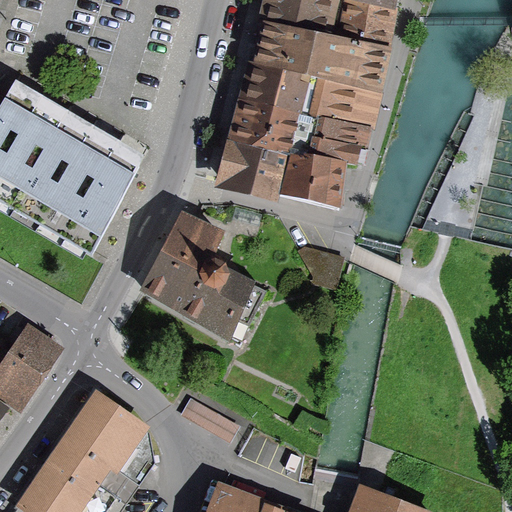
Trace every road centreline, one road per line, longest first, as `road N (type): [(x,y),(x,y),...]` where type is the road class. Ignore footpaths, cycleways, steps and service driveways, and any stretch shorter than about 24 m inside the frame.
road 1 (residential): [(88,338),(169,185),(218,0)]
road 2 (residential): [(0,472),(88,338)]
road 3 (unknown): [(144,0),(111,97),(87,99)]
